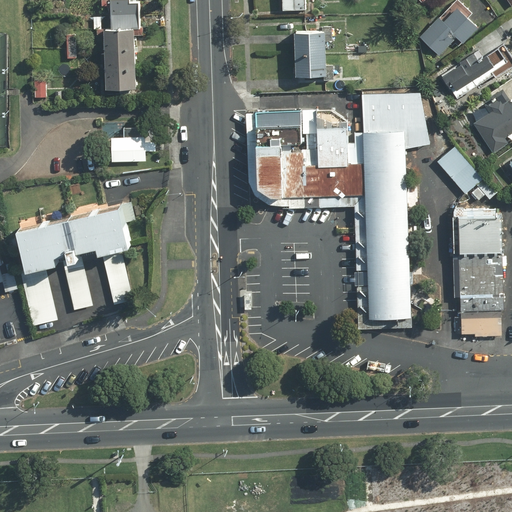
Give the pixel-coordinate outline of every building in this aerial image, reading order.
[(140,0),(101,0),(102,10),(109,9),(109,31),(141,30),(140,0)] [(306,0),(280,0),(280,12),(307,12),(306,0)] [(437,17),(418,37),(438,56),(454,39),(461,44),(478,26),(456,6),(442,22),(437,17)] [(324,30),(293,31),(294,80),(325,80),(324,30)] [(132,31),(101,33),(104,94),(136,93),(132,31)] [(478,50),(441,75),(456,98),(491,75),(493,79),(511,66),(511,55),(504,42),(482,56),(478,50)] [(76,46),(67,47),(68,60),(77,60),(76,46)] [(354,53),(344,53),(344,63),(358,63),(358,53),(354,53)] [(47,82),(34,82),(34,98),(47,99),(47,82)] [(482,104),(488,112),(472,123),(493,153),(508,142),(505,137),(511,132),(511,100),(511,101),(502,89),(482,104)] [(366,195),(370,319),(411,318),(406,148),(433,143),(423,92),(364,91),(364,133),(366,195)] [(366,195),(364,133),(347,132),(347,120),(332,110),(257,113),(259,190),(271,199),(366,195)] [(112,136),(112,160),(147,160),(147,136),(112,136)] [(484,178),(456,144),(436,160),(463,194),(484,178)] [(498,332),(496,207),(455,208),(457,332),(498,332)] [(117,213),(13,239),(34,325),(56,319),(44,270),(64,266),(75,311),(93,307),(81,261),(103,256),(115,302),(138,296),(117,213)]
